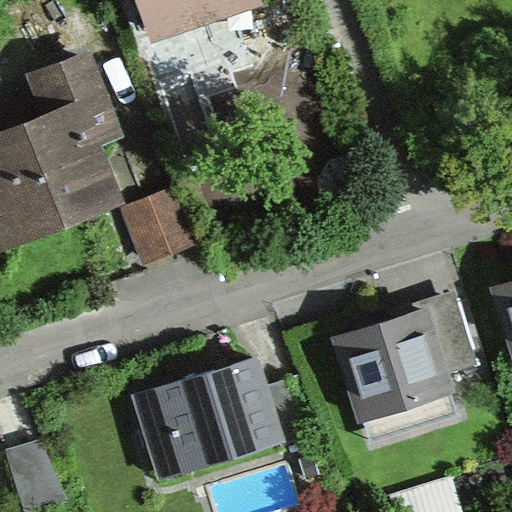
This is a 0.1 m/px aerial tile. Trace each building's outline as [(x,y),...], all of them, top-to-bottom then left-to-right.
[(251,0),(136,0),(150,40),(253,6),(251,0)] [(44,116),(0,133),(0,253),(123,205),(101,144),(124,135),(91,51),(28,76),(44,116)] [(175,186),(123,205),(145,266),(197,247),(175,186)] [(511,266),(456,284),(479,359),(511,349),(511,266)] [(420,296),(312,329),(335,404),(382,390),(389,411),(430,398),(420,364),(440,358),(420,296)] [(257,366),(133,403),(158,486),(282,448),(257,366)] [(39,449),(7,458),(24,511),(40,511),(67,505),(39,449)] [(421,464),(368,480),(376,505),(429,489),(421,464)]
